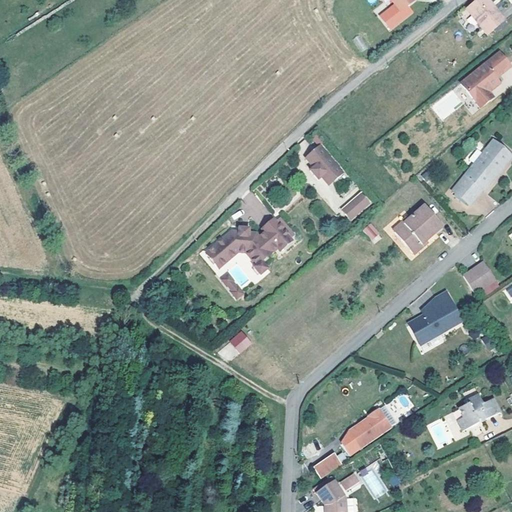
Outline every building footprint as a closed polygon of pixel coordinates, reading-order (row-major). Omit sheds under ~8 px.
[(508,24),(497,11),(494,13),(484,0),(469,12),(491,38),(508,24)] [(488,0),(483,0),(484,0),(494,13),(497,11),(488,0)] [(490,47),(452,80),(467,98),(477,90),(473,85),(476,82),(487,73),(483,68),(497,56),(490,47)] [(442,100),(432,107),(442,120),(451,113),(442,100)] [(487,140),(477,150),(469,159),(467,162),(446,188),(461,201),(474,188),(476,190),(506,154),(487,140)] [(335,170),(312,142),(297,154),(305,164),(309,168),(306,171),(310,176),(314,173),(321,182),(335,170)] [(477,150),(473,147),(465,154),(469,159),(477,150)] [(361,191),(340,209),(351,221),(372,203),(361,191)] [(416,199),(402,211),(386,224),(403,244),(417,232),(433,218),(416,199)] [(383,221),(386,224),(402,211),(399,207),(383,221)] [(214,253),(217,256),(229,246),(237,246),(247,258),(246,260),(253,269),(260,262),(253,255),(269,241),(272,244),(283,235),(281,232),(285,230),(272,214),(267,217),(265,215),(255,223),(257,227),(251,230),(249,228),(240,227),(241,223),(231,222),(231,225),(221,225),(196,246),(207,259),(214,253)] [(372,223),(363,229),(371,242),(380,236),(372,223)] [(417,232),(403,244),(406,247),(419,235),(417,232)] [(214,253),(207,259),(209,262),(217,256),(214,253)] [(484,274),(470,256),(454,271),(465,289),(484,274)] [(224,283),(229,279),(224,274),(225,273),(220,267),(214,272),(219,278),(220,278),(224,283)] [(236,285),(230,278),(229,279),(224,283),(224,284),(229,290),(236,285)] [(230,292),(237,299),(243,294),(237,287),(230,292)] [(435,287),(424,293),(412,306),(414,310),(399,320),(411,338),(450,313),(435,287)] [(240,337),(231,326),(219,335),(229,346),(240,337)] [(485,391),(476,395),(472,388),(460,393),(462,397),(452,402),(457,410),(450,414),(455,423),(492,405),(485,391)] [(359,419),(356,415),(341,425),(334,438),(341,449),(352,442),(387,417),(376,400),(361,410),(361,411),(364,415),(359,419)] [(305,461),(312,472),(333,458),(326,447),(305,461)] [(360,469),(372,499),(388,493),(376,463),(360,469)] [(326,467),(307,480),(310,485),(329,471),(326,467)] [(342,511),(342,490),(329,471),(310,485),(318,496),(319,511),(342,511)]
